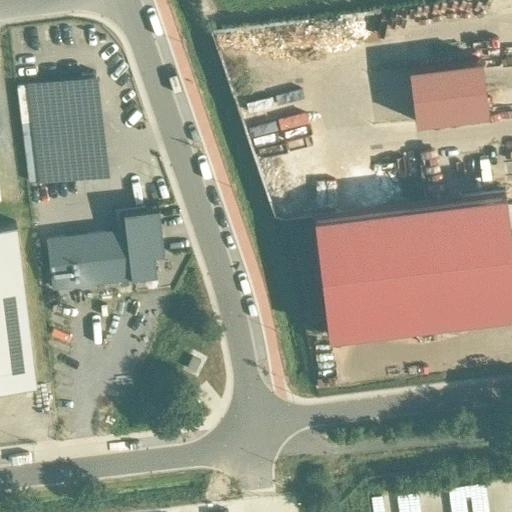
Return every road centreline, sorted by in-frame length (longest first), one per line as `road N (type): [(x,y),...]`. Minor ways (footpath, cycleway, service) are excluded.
road 1 (unclassified): [(126,0),(230,299),(259,444)]
road 2 (unclassified): [(259,444),(314,413),(511,388)]
road 3 (unclassified): [(0,477),(259,444)]
